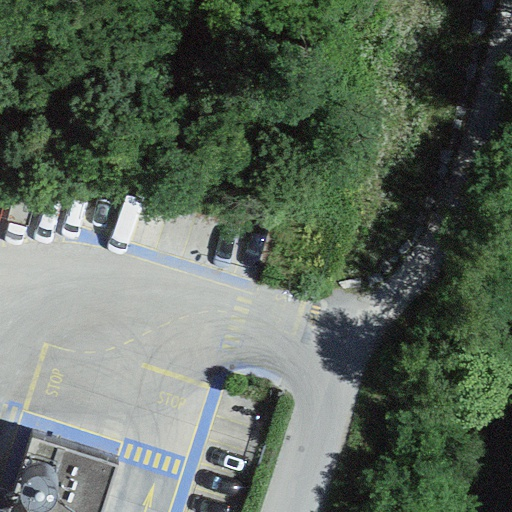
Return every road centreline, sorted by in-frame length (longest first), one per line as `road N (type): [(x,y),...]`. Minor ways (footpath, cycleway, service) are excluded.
road 1 (track): [(511,17),(462,183),(410,282),(357,322)]
road 2 (unknown): [(208,351),(0,368)]
road 3 (residential): [(293,511),(357,322)]
road 4 (unknown): [(208,351),(152,511)]
road 5 (unknown): [(346,354),(208,351)]
